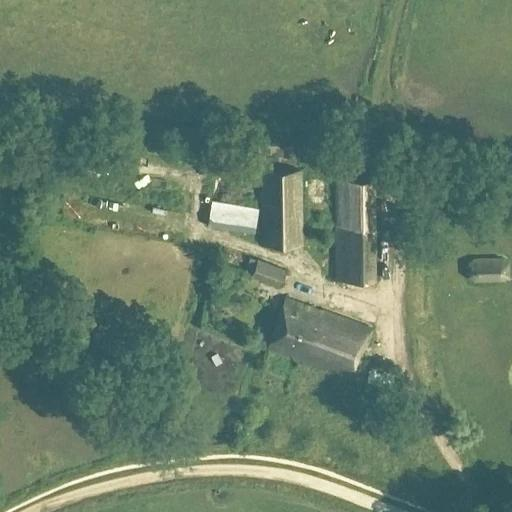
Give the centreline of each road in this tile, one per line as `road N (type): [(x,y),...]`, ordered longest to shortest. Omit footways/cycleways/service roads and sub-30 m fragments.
road 1 (track): [(404,0),(379,134),(411,379),(479,498),(495,511)]
road 2 (track): [(39,511),(127,481),(229,469),(298,478),(387,511)]
